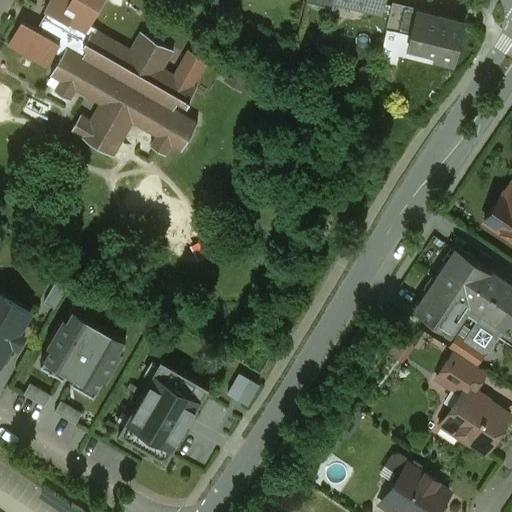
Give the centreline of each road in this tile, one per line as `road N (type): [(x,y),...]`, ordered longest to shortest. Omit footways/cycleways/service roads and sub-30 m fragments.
road 1 (tertiary): [(511,55),(212,511)]
road 2 (residential): [(150,511),(0,415)]
